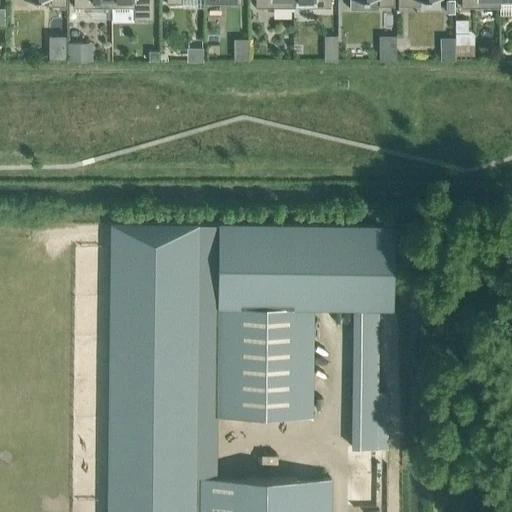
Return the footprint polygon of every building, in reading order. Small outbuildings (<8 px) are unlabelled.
[(111,0),(111,6),(133,6),(134,19),(153,19),(152,0),(111,0)] [(81,43),(69,43),(69,59),(81,59),(81,43)] [(204,44),(189,44),(189,60),(204,60),(204,44)] [(396,48),(378,48),(378,60),(396,60),(396,48)] [(158,50),(148,50),(148,60),(158,60),(158,50)] [(455,50),(440,50),(440,59),(455,59),(455,50)] [(338,51),(326,51),(326,60),(338,59),(338,51)] [(111,223),(107,511),(194,511),(197,305),(198,224),(111,223)] [(198,224),(197,305),(218,305),(313,306),(353,307),(378,306),(392,306),(392,307),(393,307),(394,226),(198,224)] [(218,305),(217,416),(312,417),(313,306),(218,305)] [(353,307),(352,446),(352,447),(376,447),(378,306),(353,307)] [(330,511),(330,477),(200,475),(199,511),(330,511)]
